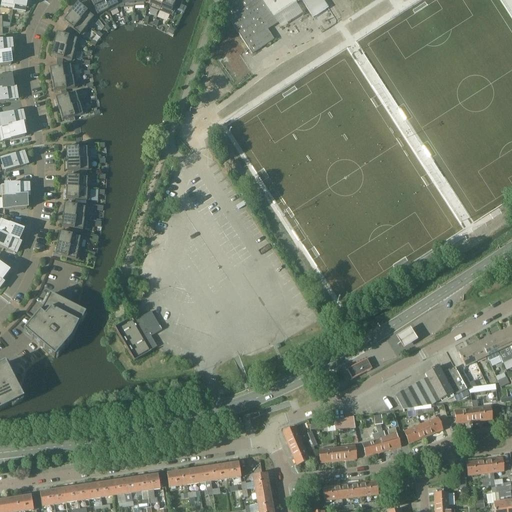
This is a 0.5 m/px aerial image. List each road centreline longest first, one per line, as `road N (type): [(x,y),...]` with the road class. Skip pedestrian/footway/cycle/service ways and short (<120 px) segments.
road 1 (secondary): [(0,453),(131,435),(268,397),(511,253)]
road 2 (residential): [(0,304),(36,226),(38,142),(25,62),(47,0)]
road 3 (residential): [(269,439),(273,423),(352,392),(511,305)]
road 4 (residential): [(0,484),(269,439)]
road 5 (residential): [(283,480),(382,469),(421,454)]
road 6 (residential): [(454,448),(455,436),(507,424),(510,448),(459,455)]
